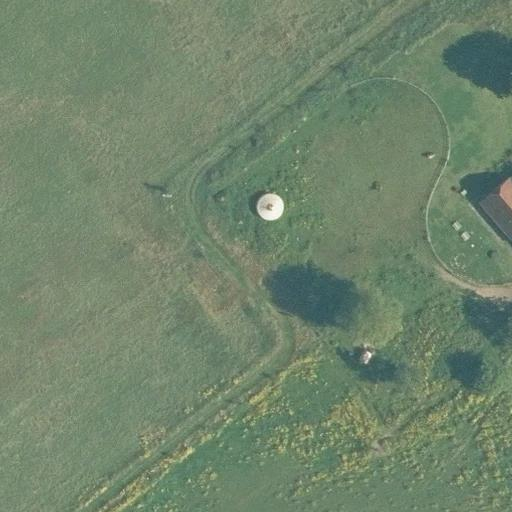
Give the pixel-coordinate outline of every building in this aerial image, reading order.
[(511,87),(483,54),(360,160),(374,175),(362,185),(417,250),(511,168),(511,87)] [(309,144),(287,164),(287,196),(307,217),(312,217),(322,208),(322,222),(338,222),(348,213),(348,208),(360,196),(360,181),(354,174),(354,159),(340,144),(309,144)] [(511,180),(509,176),(485,197),(511,228),(511,180)] [(511,260),(473,209),(421,250),(481,329),(511,304),(511,260)] [(322,270),(338,262),(334,253),(318,261),(322,270)] [(415,380),(460,344),(407,279),(373,306),(391,329),(381,338),(415,380)]
